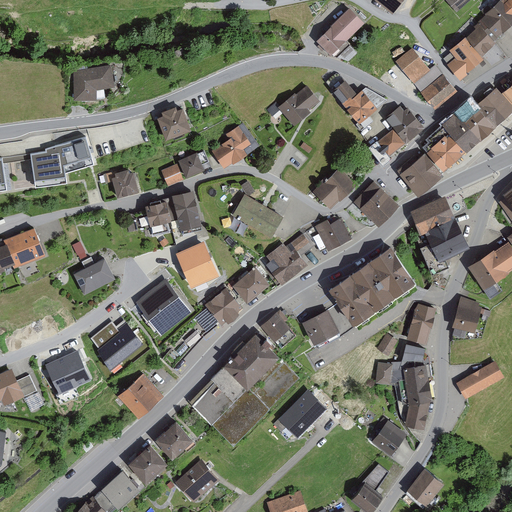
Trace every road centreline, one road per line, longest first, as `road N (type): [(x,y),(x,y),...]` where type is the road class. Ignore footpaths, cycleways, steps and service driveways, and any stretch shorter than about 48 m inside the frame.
road 1 (secondary): [(411,207),(368,245),(246,322),(46,511)]
road 2 (tertiary): [(435,116),(348,69),(292,60),(245,68),(135,111),(0,132)]
road 3 (residential): [(0,229),(229,169),(268,176),(332,210),(385,172)]
road 4 (residential): [(383,511),(437,424),(448,309),(509,158)]
road 5 (residential): [(0,360),(61,339),(135,282)]
road 6 (residential): [(467,93),(413,26),(356,0)]
